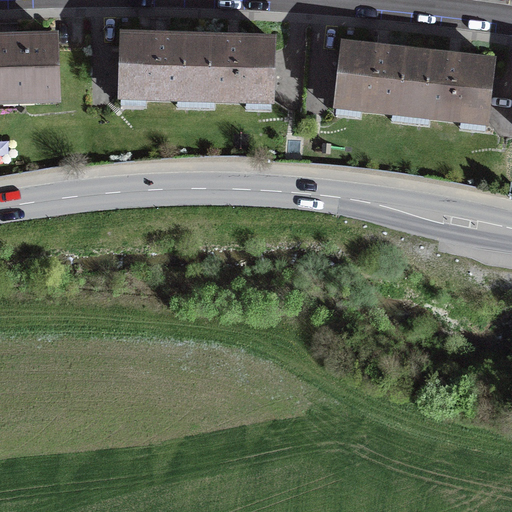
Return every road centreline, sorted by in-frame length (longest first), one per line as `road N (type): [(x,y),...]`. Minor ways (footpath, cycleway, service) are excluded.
road 1 (primary): [(0,207),(170,189),(289,192),(511,231)]
road 2 (residential): [(344,0),(511,18)]
